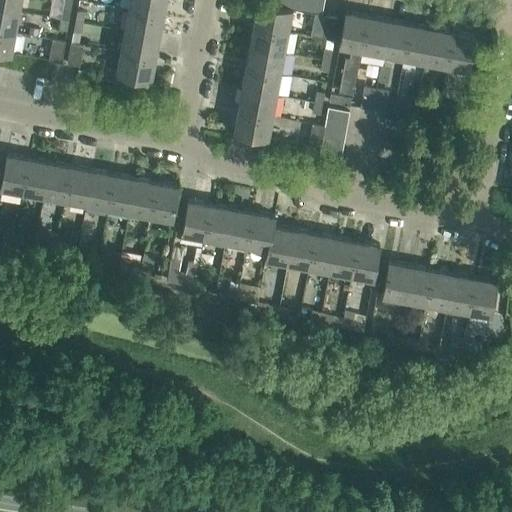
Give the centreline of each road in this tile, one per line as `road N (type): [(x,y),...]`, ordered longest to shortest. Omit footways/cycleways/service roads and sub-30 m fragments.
road 1 (residential): [(183,143),(222,164),(473,221),(511,12)]
road 2 (residential): [(0,109),(183,143)]
road 3 (residential): [(183,143),(208,0)]
